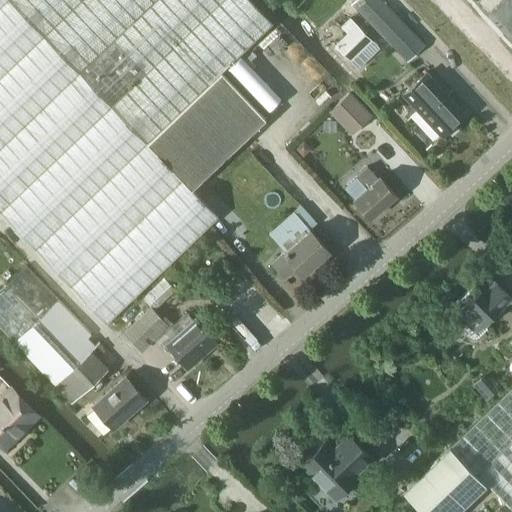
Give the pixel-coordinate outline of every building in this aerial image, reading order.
[(0,0),(0,210),(105,321),(218,214),(191,187),(266,117),(222,71),(272,21),(251,0),(0,0)] [(388,0),(353,0),(408,59),(427,41),(388,0)] [(358,67),(382,43),(344,6),(320,30),(358,67)] [(271,106),(282,96),(243,53),(231,63),(271,106)] [(442,135),(464,113),(425,71),(403,93),(442,135)] [(350,132),(371,112),(348,89),(328,108),(350,132)] [(358,175),(344,187),(352,196),(371,217),(397,195),(378,175),(377,175),(368,165),(357,174),(358,175)] [(302,272),(330,249),(310,227),(272,261),(285,276),(297,266),(302,272)] [(99,340),(26,265),(0,290),(0,329),(71,403),(108,367),(90,349),(99,340)] [(165,276),(143,296),(155,309),(176,289),(165,276)] [(478,279),(451,307),(466,322),(462,326),(471,336),(474,337),(477,337),(479,335),(487,327),(486,326),(511,299),(511,296),(502,286),(493,295),(486,288),(478,279)] [(162,318),(154,310),(137,326),(133,322),(124,330),(141,350),(168,324),(176,333),(165,342),(187,367),(218,342),(195,317),(193,318),(188,312),(175,324),(166,315),(162,318)] [(115,427),(147,398),(124,373),(92,402),(115,427)] [(0,440),(5,446),(38,414),(8,384),(0,391),(0,440)] [(511,508),(511,384),(450,444),(487,483),(511,508)] [(326,438),(301,462),(335,497),(359,475),(355,471),(372,456),(349,432),(334,447),(326,438)] [(424,511),(455,511),(487,483),(450,444),(403,490),(424,511)]
